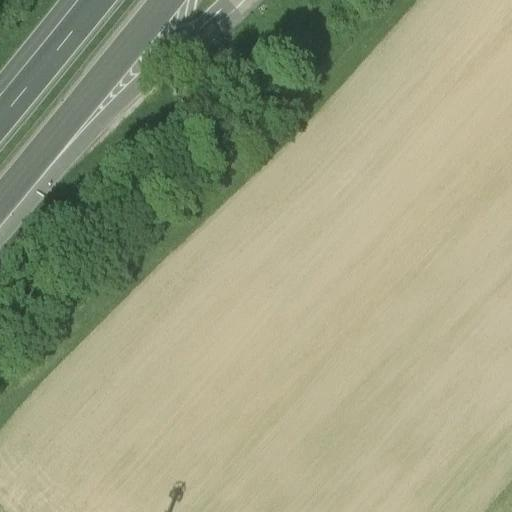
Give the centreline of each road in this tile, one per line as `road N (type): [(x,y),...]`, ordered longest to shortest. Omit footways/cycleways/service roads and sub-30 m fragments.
road 1 (motorway): [(0,199),(199,24)]
road 2 (motorway): [(0,198),(159,0)]
